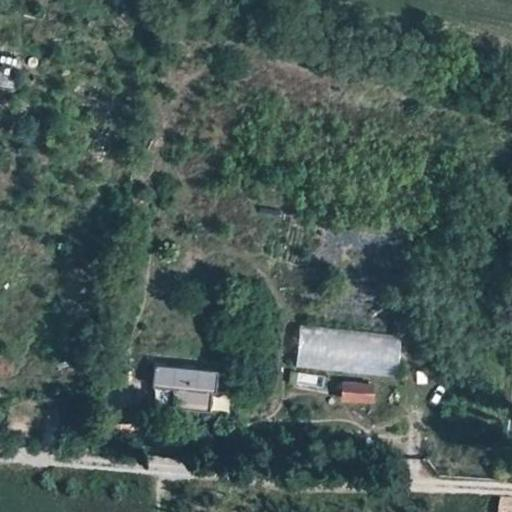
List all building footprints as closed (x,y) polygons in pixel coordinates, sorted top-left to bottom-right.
[(0,82),(13,84),(14,68),(0,66),(0,82)] [(216,361),(153,357),(152,378),(172,380),(171,401),(208,403),(209,384),(214,385),(216,361)] [(373,378),(341,378),(340,395),(373,396),(373,378)] [(104,422),(102,439),(132,442),(135,426),(104,422)] [(511,511),(511,499),(501,498),(500,511),(511,511)]
